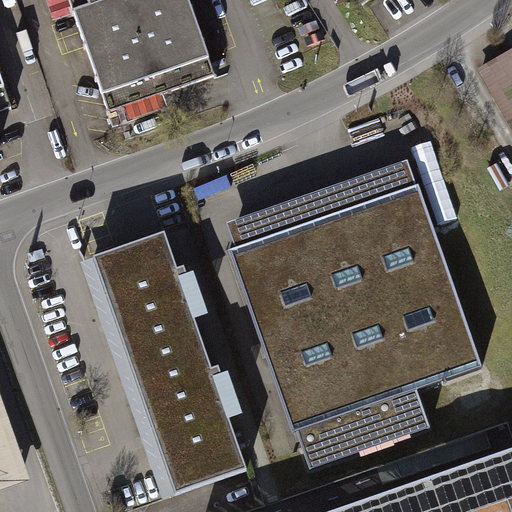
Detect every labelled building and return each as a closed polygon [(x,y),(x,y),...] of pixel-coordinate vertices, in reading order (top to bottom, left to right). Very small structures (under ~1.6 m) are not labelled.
[(70,2),(69,0),(46,0),(55,23),(75,16),(70,2)] [(75,0),(70,2),(75,16),(109,115),(158,98),(216,78),(188,0),(75,0)] [(511,60),(482,77),(511,132),(511,60)] [(0,113),(12,109),(0,75),(0,113)] [(163,110),(158,98),(109,115),(113,127),(163,110)] [(241,266),(232,269),(302,467),(426,423),(414,390),(482,366),(415,177),(232,241),(241,266)] [(84,272),(168,511),(178,511),(251,487),(234,438),(245,434),(226,381),(216,385),(198,335),(209,332),(191,281),(180,284),(166,243),(84,272)] [(0,504),(45,490),(0,356),(0,504)] [(511,511),(511,462),(364,511),(511,511)]
